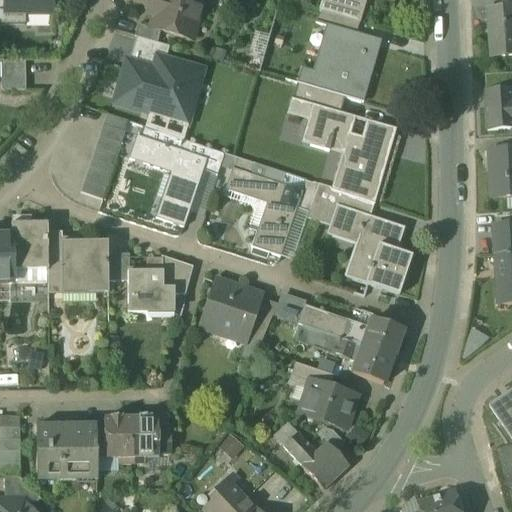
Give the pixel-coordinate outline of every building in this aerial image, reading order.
[(0,0),(0,26),(24,26),(24,18),(49,18),(49,28),(51,28),(50,0),(0,0)] [(151,0),(147,17),(153,19),(149,30),(160,33),(192,42),(204,0),(151,0)] [(322,0),(319,13),(320,14),(361,25),(366,6),(364,6),(366,0),(322,0)] [(511,0),(502,0),(504,11),(511,9),(511,0)] [(511,9),(504,11),(489,12),(493,61),(511,59),(511,9)] [(361,25),(320,14),(317,25),(355,36),(357,37),(361,25)] [(315,26),(333,31),(324,62),(321,61),(317,76),(301,71),(297,86),(346,100),(361,104),(363,105),(371,75),(370,75),(379,44),(380,45),(381,43),(357,37),(355,36),(317,25),(316,25),(315,26)] [(149,30),(137,27),(134,38),(136,39),(157,45),(160,33),(149,30)] [(136,39),(130,62),(153,69),(156,58),(166,60),(169,48),(157,45),(136,39)] [(153,69),(130,62),(127,71),(123,70),(113,105),(156,118),(158,111),(190,120),(204,71),(166,60),(156,58),(153,69)] [(24,63),(1,64),(2,91),(26,90),(24,63)] [(511,75),(484,77),(485,93),(511,91),(511,75)] [(346,100),(297,86),(292,102),(314,108),(341,116),(346,100)] [(511,91),(485,93),(485,96),(486,96),(486,110),(487,118),(488,130),(487,130),(488,132),(511,130),(511,91)] [(341,116),(314,108),(303,144),(324,151),(324,153),(328,154),(329,152),(343,157),(331,192),(373,206),(396,133),(341,116)] [(107,117),(80,195),(101,202),(129,125),(107,117)] [(224,156),(144,130),(141,141),(138,140),(131,161),(173,174),(157,220),(183,229),(202,170),(218,175),(224,156)] [(511,150),(493,151),(495,175),(491,175),(493,201),(511,199),(511,150)] [(284,176),(237,160),(234,170),(281,187),(284,176)] [(234,170),(233,170),(226,192),(270,207),(262,231),(259,230),(253,249),(281,258),(296,211),(302,194),(299,193),(234,170)] [(303,182),(299,193),(302,194),(296,211),(309,215),(318,187),(303,182)] [(331,192),(318,187),(309,215),(307,222),(358,238),(345,279),(398,296),(406,270),(392,266),(402,231),(369,220),(373,206),(331,192)] [(511,226),(495,227),(497,257),(511,255),(511,226)] [(47,227),(11,227),(11,239),(11,273),(11,274),(47,273),(47,236),(47,227)] [(107,245),(74,245),(60,245),(60,236),(47,236),(47,273),(48,297),(108,296),(107,285),(107,258),(107,245)] [(0,273),(11,273),(11,239),(0,239),(0,273)] [(511,255),(497,257),(500,305),(511,304),(511,255)] [(128,257),(107,258),(107,285),(128,285),(128,271),(129,271),(128,257)] [(192,270),(161,259),(161,271),(162,271),(162,292),(173,292),(173,297),(184,297),(192,270)] [(161,271),(129,271),(128,271),(128,285),(131,285),(131,317),(146,317),(146,311),(173,311),(173,297),(173,292),(162,292),(162,271),(161,271)] [(260,299),(218,285),(202,333),(220,339),(222,334),(244,341),(243,342),(245,343),(246,342),(259,301),(260,299)] [(304,309),(280,300),(277,307),(277,309),(289,313),(286,322),(298,326),(304,309)] [(277,307),(259,301),(246,342),(260,346),(273,318),(277,309),(277,307)] [(368,330),(304,308),(304,309),(298,326),(298,327),(301,329),(301,330),(393,360),(392,360),(393,360),(403,333),(371,322),(368,330)] [(289,313),(277,309),(273,318),(286,322),(289,313)] [(393,360),(301,330),(296,344),(349,362),(356,364),(352,376),(351,376),(383,387),(392,360),(393,360)] [(334,377),(296,365),(290,384),(309,391),(312,382),(330,388),(334,377)] [(330,388),(312,382),(309,391),(300,417),(347,432),(358,397),(330,388)] [(511,392),(490,408),(511,438),(511,392)] [(151,421),(150,419),(137,419),(138,421),(130,421),(130,468),(144,468),(144,462),(157,461),(157,459),(157,435),(157,421),(151,421)] [(122,422),(122,420),(109,420),(109,422),(103,422),(103,435),(95,436),(96,460),(104,460),(104,462),(117,462),(117,468),(130,468),(130,421),(122,422)] [(95,436),(95,428),(35,429),(36,485),(96,484),(96,460),(95,436)] [(170,434),(157,435),(157,459),(171,458),(170,434)] [(233,436),(220,447),(232,461),(245,451),(233,436)] [(315,456),(297,436),(283,449),(323,494),(347,472),(325,447),(315,456)] [(511,448),(496,453),(511,506),(511,448)] [(232,478),(208,500),(212,504),(203,511),(253,511),(232,489),(237,483),(232,478)] [(36,499),(19,480),(3,480),(4,504),(18,506),(29,506),(36,499)] [(462,511),(457,495),(420,507),(421,511),(462,511)]
